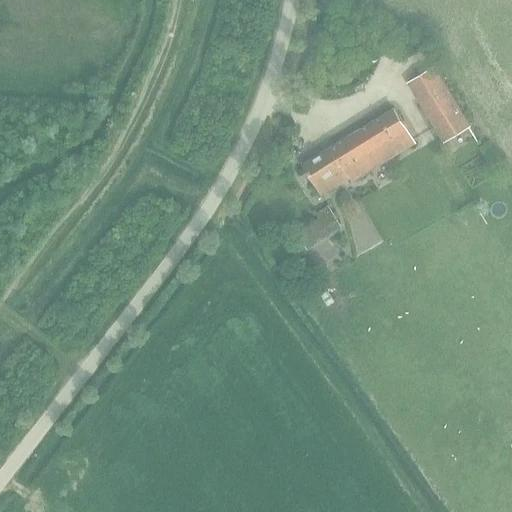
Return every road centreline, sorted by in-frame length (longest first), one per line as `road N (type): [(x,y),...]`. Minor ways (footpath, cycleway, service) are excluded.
road 1 (unclassified): [(0,480),(217,196),(267,90),(290,0)]
road 2 (track): [(0,193),(97,129),(143,33),(148,0)]
